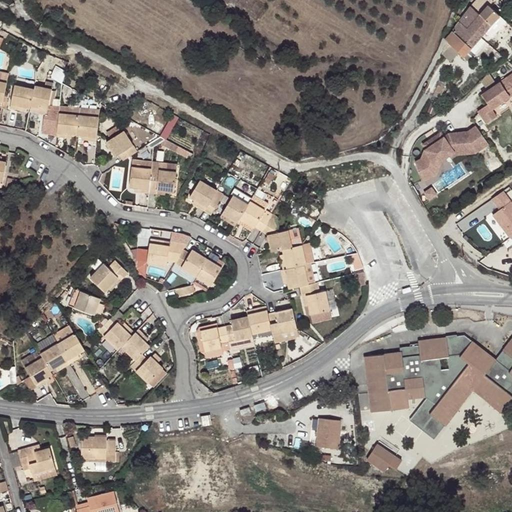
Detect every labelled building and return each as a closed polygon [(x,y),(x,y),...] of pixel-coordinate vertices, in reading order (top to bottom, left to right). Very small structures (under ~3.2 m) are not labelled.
[(476,0),(472,5),(480,13),(488,5),(491,0),(476,0)] [(486,32),(500,17),(488,5),(480,13),(472,5),(460,19),(480,38),(486,32)] [(486,32),(492,38),(506,23),(500,17),(486,32)] [(466,53),(480,38),(460,19),(444,39),(450,45),(459,53),(462,57),(466,53)] [(486,44),(480,38),(466,53),(472,60),(486,44)] [(441,54),(450,62),(459,53),(450,45),(441,54)] [(459,77),(455,70),(435,81),(424,80),(428,94),(434,98),(440,88),(459,77)] [(12,73),(0,71),(0,77),(10,79),(12,73)] [(10,79),(0,77),(0,97),(6,99),(10,79)] [(491,107),(480,114),(488,127),(499,120),(494,112),(511,100),(511,78),(484,98),(491,107)] [(54,85),(38,82),(37,87),(34,103),(50,106),(54,85)] [(24,104),(33,105),(34,103),(37,87),(18,84),(12,107),(23,108),(24,104)] [(81,104),(63,102),(62,109),(80,111),(81,104)] [(50,106),(34,103),(33,105),(33,109),(48,112),(50,106)] [(102,106),(81,104),(80,111),(101,113),(102,106)] [(80,111),(62,109),(61,113),(59,131),(59,133),(73,135),(73,131),(78,131),(80,111)] [(53,130),(59,131),(61,113),(54,111),(51,129),(53,130)] [(101,113),(80,111),(78,131),(84,132),(83,136),(99,137),(101,113)] [(126,159),(141,150),(129,129),(108,140),(116,155),(122,153),(126,159)] [(470,134),(451,136),(445,139),(441,142),(438,137),(424,146),(427,151),(426,152),(421,160),(416,163),(427,180),(438,172),(435,168),(436,163),(450,154),(457,150),(476,152),(488,144),(478,129),(470,134)] [(457,150),(450,154),(452,157),(459,153),(478,155),(490,147),(488,144),(476,152),(457,150)] [(0,176),(6,177),(10,159),(0,155),(0,176)] [(154,174),(155,167),(134,164),(131,184),(140,186),(140,191),(152,193),(154,174)] [(154,174),(152,193),(159,193),(160,190),(167,191),(176,192),(179,170),(155,167),(154,174)] [(215,196),(219,190),(201,179),(192,196),(201,202),(199,205),(207,210),(215,196)] [(435,187),(427,192),(432,200),(439,195),(435,187)] [(511,204),(504,193),(493,201),(501,212),(494,217),(511,240),(511,239),(511,204)] [(259,226),(264,230),(272,216),(266,212),(271,203),(257,194),(250,205),(241,219),(256,228),(259,226)] [(221,200),(215,196),(207,210),(213,214),(221,200)] [(225,212),(240,222),(241,219),(250,205),(235,196),(225,212)] [(240,222),(225,212),(222,217),(237,226),(239,223),(240,222)] [(272,216),(264,230),(271,235),(274,252),(286,248),(297,245),(292,228),(283,230),(280,222),(272,216)] [(256,228),(241,219),(240,222),(239,223),(254,232),(256,228)] [(189,243),(156,239),(152,262),(172,265),(173,260),(179,261),(187,247),(189,243)] [(308,263),(310,262),(305,243),(297,245),(286,248),(288,256),(284,258),(286,268),(308,263)] [(179,261),(178,262),(199,274),(210,256),(211,255),(196,247),(194,251),(187,247),(179,261)] [(221,263),(210,256),(199,274),(217,284),(227,267),(221,263)] [(149,261),(139,259),(138,267),(146,272),(149,261)] [(487,263),(482,259),(478,264),(483,269),(487,263)] [(113,291),(128,275),(116,263),(111,268),(107,264),(92,279),(106,293),(111,289),(113,291)] [(308,263),(286,268),(281,269),(283,279),(287,277),(290,289),(301,286),(313,284),(308,263)] [(361,273),(352,275),(355,287),(364,285),(365,272),(361,273)] [(323,290),(321,282),(313,284),(301,286),(306,306),(309,306),(311,313),(313,321),(333,316),(327,289),(323,290)] [(195,292),(193,285),(178,289),(180,296),(195,292)] [(103,298),(86,292),(81,308),(100,313),(103,298)] [(274,330),(270,314),(269,309),(269,305),(260,307),(249,309),(250,315),(254,334),(274,330)] [(274,330),(276,342),(301,336),(299,328),(294,310),(270,314),(274,330)] [(227,325),(230,341),(255,336),(254,334),(250,315),(233,318),(234,323),(227,325)] [(100,330),(106,335),(117,323),(113,318),(100,330)] [(117,323),(106,335),(121,349),(124,346),(139,331),(132,324),(128,328),(120,321),(117,323)] [(219,326),(218,322),(201,326),(198,331),(203,351),(208,354),(202,329),(219,326)] [(225,350),(232,348),(230,341),(227,325),(226,324),(219,326),(202,329),(208,354),(209,357),(226,353),(225,350)] [(141,329),(139,331),(149,341),(151,338),(141,329)] [(149,341),(139,331),(124,346),(138,360),(145,354),(153,346),(149,341)] [(60,343),(72,363),(81,357),(80,353),(88,349),(78,333),(60,343)] [(64,368),(72,363),(60,343),(42,354),(44,356),(52,369),(61,364),(64,368)] [(454,355),(451,345),(425,347),(425,352),(408,354),(408,359),(374,362),(377,418),(414,415),(414,407),(428,405),(431,408),(442,415),(437,422),(451,434),(480,399),(508,421),(511,416),(511,353),(501,367),(470,343),(461,344),(462,354),(454,355)] [(461,344),(451,345),(454,355),(462,354),(461,344)] [(401,355),(417,352),(415,345),(400,347),(401,355)] [(158,352),(154,356),(160,361),(164,358),(158,352)] [(133,366),(132,367),(150,382),(165,367),(166,366),(160,361),(154,356),(154,355),(151,359),(145,354),(138,360),(133,366)] [(46,377),(54,372),(52,369),(44,356),(27,365),(34,376),(39,384),(48,379),(46,377)] [(170,372),(165,367),(150,382),(154,387),(170,372)] [(34,376),(27,380),(31,389),(39,384),(34,376)] [(260,401),(250,404),(252,411),(262,407),(260,401)] [(245,406),(236,410),(238,415),(247,412),(245,406)] [(442,415),(431,408),(415,427),(439,447),(451,434),(437,422),(442,415)] [(199,416),(211,421),(212,418),(206,411),(199,416)] [(199,416),(198,417),(197,418),(204,426),(209,422),(211,421),(199,416)] [(341,451),(346,424),(325,420),(321,447),(341,451)] [(89,438),(89,459),(113,459),(113,462),(122,462),(122,443),(113,442),(113,439),(89,438)] [(59,465),(53,445),(38,449),(36,443),(28,445),(21,448),(22,449),(25,463),(27,468),(34,466),(35,471),(59,465)] [(22,449),(14,451),(18,465),(25,463),(22,449)] [(408,468),(383,451),(372,468),(390,479),(395,473),(402,477),(408,468)] [(59,465),(35,471),(37,479),(61,473),(59,465)] [(10,477),(1,480),(3,488),(12,485),(10,477)] [(120,486),(93,493),(94,497),(95,501),(83,504),(85,511),(118,511),(118,510),(126,508),(120,486)]
